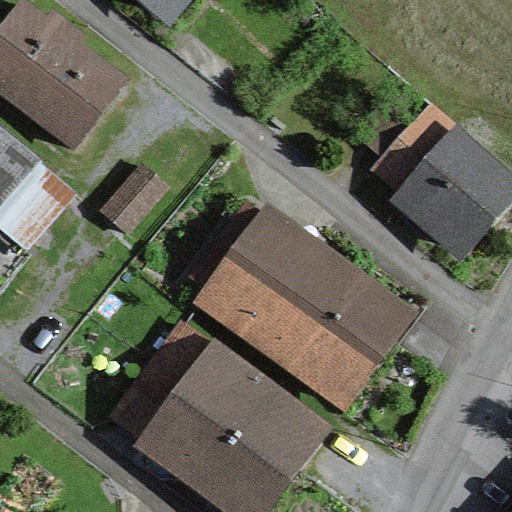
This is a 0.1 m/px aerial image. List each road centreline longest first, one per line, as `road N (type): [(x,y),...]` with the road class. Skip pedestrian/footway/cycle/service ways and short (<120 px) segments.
road 1 (residential): [(0,377),(186,511)]
road 2 (unclassified): [(412,511),(511,316)]
